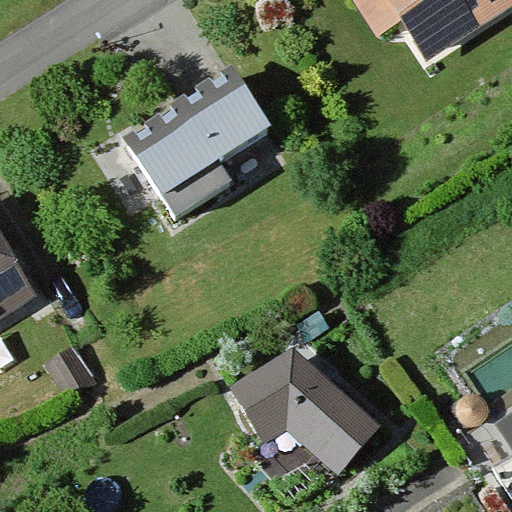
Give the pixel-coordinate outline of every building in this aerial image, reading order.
[(511,0),(358,0),(382,40),(408,25),(426,55),(511,2),(511,0)] [(236,61),(129,123),(176,204),(283,142),(236,61)] [(0,195),(0,313),(50,286),(0,195)] [(295,354),(230,392),(263,446),(286,434),(339,479),(378,431),(295,354)] [(511,425),(500,433),(511,450),(511,425)]
